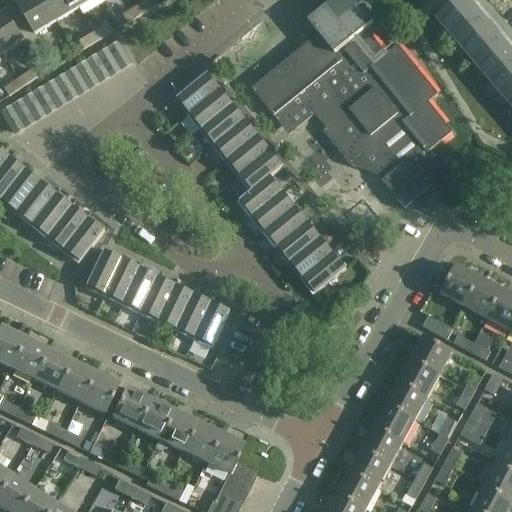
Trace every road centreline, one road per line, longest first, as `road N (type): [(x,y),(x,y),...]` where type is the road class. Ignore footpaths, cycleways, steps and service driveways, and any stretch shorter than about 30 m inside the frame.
road 1 (residential): [(316,443),(431,244),(464,232),(511,256)]
road 2 (residential): [(128,115),(78,152),(77,174),(190,266),(212,268),(242,251)]
road 3 (residential): [(0,288),(235,402)]
road 4 (residential): [(242,251),(128,115)]
road 5 (residential): [(235,402),(280,309),(280,298),(242,251)]
road 6 (residential): [(128,115),(251,8)]
